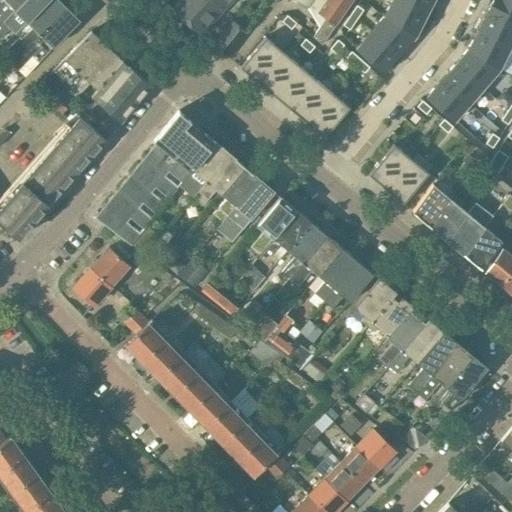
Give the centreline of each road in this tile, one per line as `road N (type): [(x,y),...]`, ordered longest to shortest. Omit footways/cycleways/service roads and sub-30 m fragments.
road 1 (residential): [(11,272),(64,222),(194,68)]
road 2 (residential): [(203,466),(11,272)]
road 3 (residential): [(511,340),(324,177)]
road 4 (residential): [(463,0),(445,36),(324,177)]
road 5 (residential): [(108,511),(0,357)]
road 6 (residential): [(324,177),(194,68)]
road 7 (residential): [(399,511),(511,393)]
